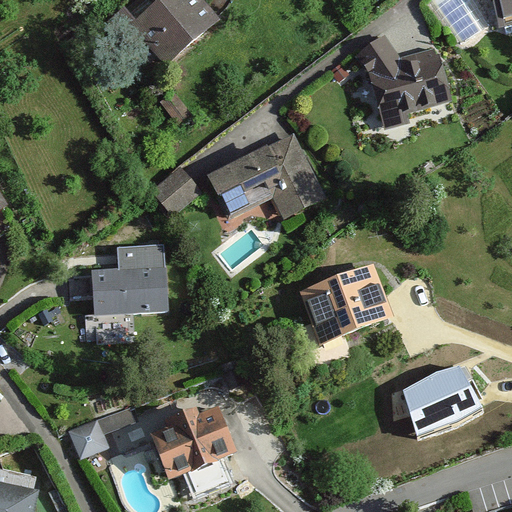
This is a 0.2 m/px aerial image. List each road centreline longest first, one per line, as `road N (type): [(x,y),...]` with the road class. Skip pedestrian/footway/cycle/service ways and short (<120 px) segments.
road 1 (residential): [(85,511),(0,370)]
road 2 (residential): [(511,462),(373,511)]
